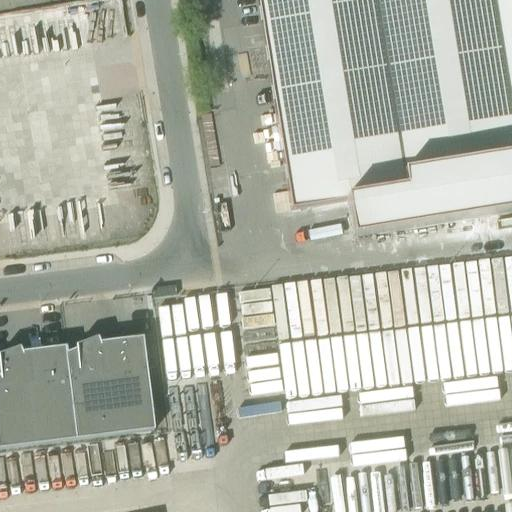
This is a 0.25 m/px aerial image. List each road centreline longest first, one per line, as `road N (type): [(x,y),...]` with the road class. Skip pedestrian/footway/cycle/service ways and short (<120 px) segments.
road 1 (unclassified): [(0,295),(148,274),(185,249),(189,217),(155,0)]
road 2 (unknown): [(240,511),(239,472),(266,437),(511,405)]
road 3 (unknown): [(185,249),(296,259),(511,241)]
